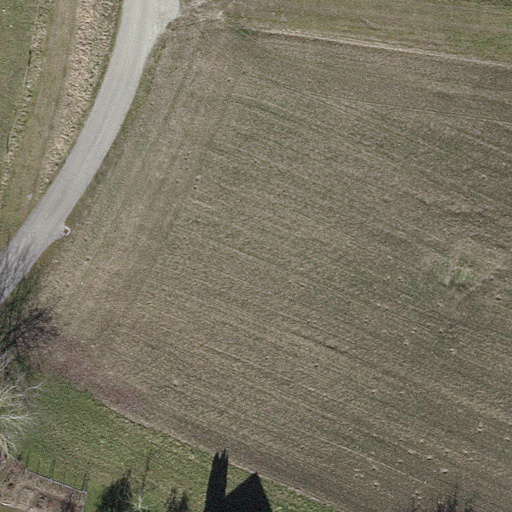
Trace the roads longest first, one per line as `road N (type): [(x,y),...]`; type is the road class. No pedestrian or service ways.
road 1 (track): [(145,0),(285,0),(511,36)]
road 2 (track): [(0,284),(90,157),(124,80),(145,0)]
road 3 (track): [(3,279),(55,103),(68,0)]
